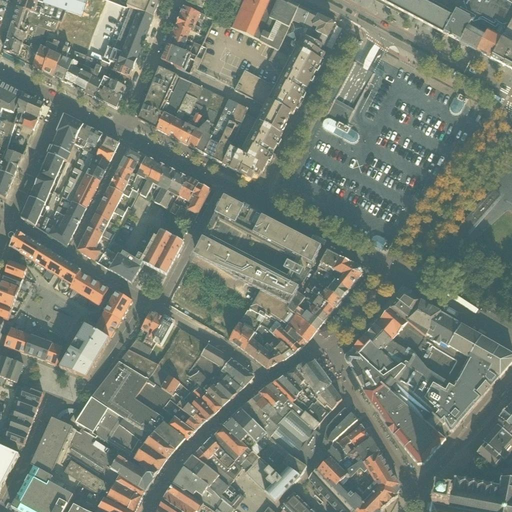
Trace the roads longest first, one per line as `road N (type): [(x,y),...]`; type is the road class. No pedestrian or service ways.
road 1 (residential): [(511,337),(222,182)]
road 2 (residential): [(1,511),(48,409),(91,386),(146,301)]
road 3 (tertiary): [(315,0),(511,107)]
road 4 (tertiary): [(511,93),(357,9)]
road 5 (residential): [(418,487),(327,347)]
road 6 (residential): [(158,308),(222,182)]
road 7 (residential): [(173,0),(121,130)]
road 8 (residential): [(418,487),(511,384)]
road 9 (residential): [(69,256),(130,135)]
road 10 (residential): [(267,379),(158,308)]
road 11 (residential): [(10,219),(61,100)]
